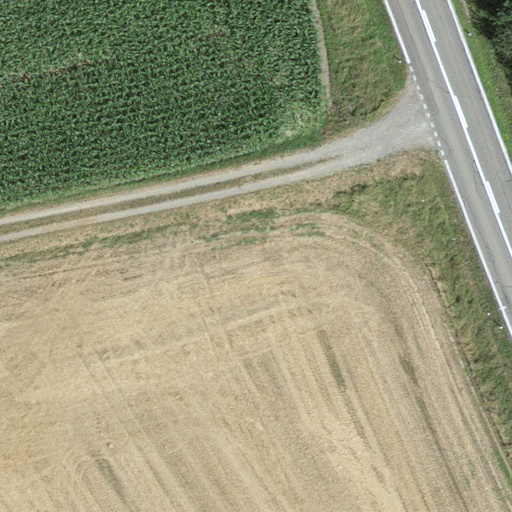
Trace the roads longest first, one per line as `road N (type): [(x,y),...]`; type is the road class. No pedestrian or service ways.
road 1 (track): [(458,111),(304,165),(0,226)]
road 2 (secondary): [(417,0),(511,255)]
